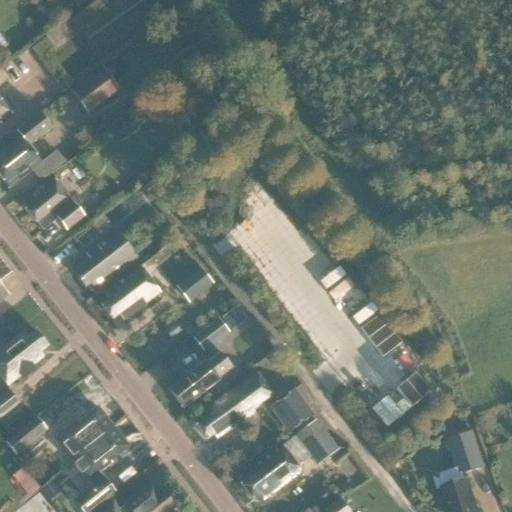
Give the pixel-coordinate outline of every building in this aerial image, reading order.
[(14,118),(0,100),(0,90),(11,82),(1,69),(0,69),(0,125),(1,125),(2,127),(14,118)] [(119,91),(104,71),(73,94),(87,114),(119,91)] [(214,103),(229,124),(249,110),(234,89),(214,103)] [(0,178),(8,189),(30,173),(28,171),(30,170),(35,166),(40,162),(28,147),(51,129),(39,114),(17,132),(0,145),(0,178)] [(83,217),(53,179),(25,201),(29,206),(25,209),(42,232),(57,220),(65,230),(83,217)] [(149,204),(162,195),(152,181),(139,190),(149,204)] [(89,284),(93,289),(135,259),(117,233),(74,264),(79,271),(74,274),(85,288),(89,284)] [(119,317),(123,321),(159,295),(140,269),(104,295),(108,301),(101,306),(112,322),(119,317)] [(175,289),(188,305),(212,285),(198,269),(175,289)] [(0,305),(8,299),(0,288),(0,305)] [(394,335),(379,316),(360,330),(374,350),(394,335)] [(229,334),(218,320),(193,338),(204,353),(229,334)] [(20,378),(22,381),(35,371),(33,368),(44,359),(40,354),(47,349),(34,332),(27,338),(24,334),(0,352),(0,377),(8,387),(20,378)] [(232,370),(220,354),(205,366),(200,359),(182,373),(186,379),(168,392),(182,410),(218,383),(217,381),(232,370)] [(410,366),(403,356),(396,362),(403,372),(410,366)] [(234,430),(254,416),(252,413),(259,408),(258,406),(272,396),(256,374),(198,415),(202,421),(195,426),(205,440),(213,435),(217,441),(234,429),(234,430)] [(429,394),(414,375),(395,391),(411,409),(429,394)] [(269,409),(288,436),(314,417),(295,390),(269,409)] [(0,419),(19,405),(8,391),(0,397),(0,419)] [(78,425),(54,443),(70,463),(111,430),(97,412),(79,426),(78,425)] [(5,443),(16,457),(46,432),(35,418),(5,443)] [(338,451),(316,422),(244,475),(248,480),(241,485),(252,500),(260,495),(264,500),(284,486),(301,474),(293,463),(298,459),(291,449),(298,444),(305,455),(308,453),(317,466),(338,451)] [(111,430),(70,463),(87,484),(88,484),(92,489),(73,503),(80,511),(95,511),(113,498),(96,477),(100,474),(110,466),(108,463),(126,449),(111,430)] [(448,442),(460,477),(482,469),(471,434),(448,442)] [(441,489),(448,511),(476,511),(466,481),(441,489)] [(116,499),(99,511),(177,511),(166,497),(162,500),(152,487),(139,498),(137,497),(123,508),(116,499)] [(348,511),(340,499),(319,511),(348,511)] [(34,511),(27,503),(15,511),(34,511)]
